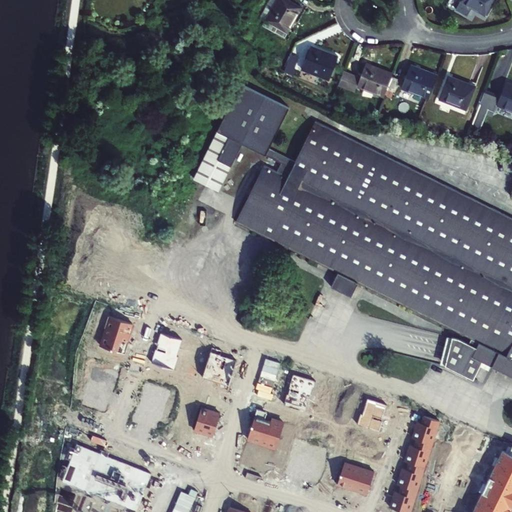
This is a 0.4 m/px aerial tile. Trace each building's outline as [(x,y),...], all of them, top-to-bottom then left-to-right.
[(275,0),(260,28),(281,39),(299,9),(285,1),(285,0),(275,0)] [(494,0),(459,0),(459,2),(486,17),(494,0)] [(334,60),(310,49),(305,62),(299,59),(293,72),(324,85),(334,60)] [(361,76),(343,69),(339,80),(384,99),(388,90),(393,77),(394,74),(366,63),(361,76)] [(429,101),(439,75),(411,65),(402,90),(429,101)] [(399,79),(393,77),(388,90),(394,92),(399,79)] [(474,88),(448,78),(441,99),(466,109),(474,88)] [(349,295),(356,281),(424,316),(475,342),(473,347),(455,338),(440,365),(469,379),(478,361),(511,378),(511,219),(321,121),(299,161),(274,148),(295,108),(247,83),(222,131),(234,137),(222,160),(235,167),(247,143),(284,163),(279,170),(267,163),(236,220),(336,271),(329,285),(349,295)] [(511,113),(511,86),(506,84),(500,98),(483,92),(478,107),(494,113),(496,107),(511,113)] [(105,329),(100,346),(124,354),(128,343),(123,341),(125,335),(127,336),(131,324),(107,316),(103,328),(105,329)] [(154,349),(150,363),(173,370),(177,357),(176,356),(181,340),(160,333),(156,343),(157,344),(155,350),(154,349)] [(210,349),(201,379),(227,388),(235,363),(225,359),(224,362),(218,360),(220,353),(210,349)] [(285,394),(282,405),(303,411),(308,395),(310,395),(314,382),(291,374),(287,388),(288,388),(286,394),(285,394)] [(384,405),(365,399),(360,415),(358,414),(354,424),(377,432),(380,421),(379,421),(384,405)] [(199,409),(192,432),(211,438),(218,415),(199,409)] [(264,412),(254,409),(245,439),(273,448),(282,423),(269,419),(268,421),(262,419),(264,412)] [(415,423),(409,439),(413,440),(429,446),(436,422),(421,417),(419,424),(415,423)] [(407,446),(402,462),(406,463),(421,469),(429,446),(413,440),(411,447),(407,446)] [(311,483),(321,453),(296,445),(292,444),(284,469),(297,473),(297,471),(303,473),(301,480),(311,483)] [(500,453),(470,511),(506,511),(511,501),(511,445),(506,456),(500,453)] [(399,469),(394,485),(398,487),(414,492),(421,469),(406,463),(404,470),(399,469)] [(342,464),(334,485),(344,489),(345,488),(350,490),(350,491),(363,496),(372,474),(359,469),(358,470),(342,464)] [(407,511),(414,492),(398,487),(396,493),(392,492),(387,508),(397,511),(407,511)]
